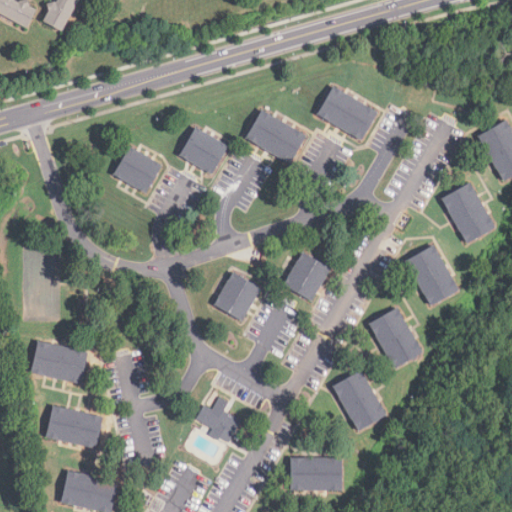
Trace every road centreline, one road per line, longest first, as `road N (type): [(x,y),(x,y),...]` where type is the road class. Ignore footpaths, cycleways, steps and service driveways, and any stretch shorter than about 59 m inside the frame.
road 1 (residential): [(31,115),(75,238),(107,264),(171,274),(195,345),(290,403)]
road 2 (residential): [(384,202),(379,245),(233,511)]
road 3 (residential): [(465,118),(411,185),(373,209),(171,274)]
road 4 (secondary): [(187,67),(433,0)]
road 5 (secondary): [(0,123),(187,67)]
